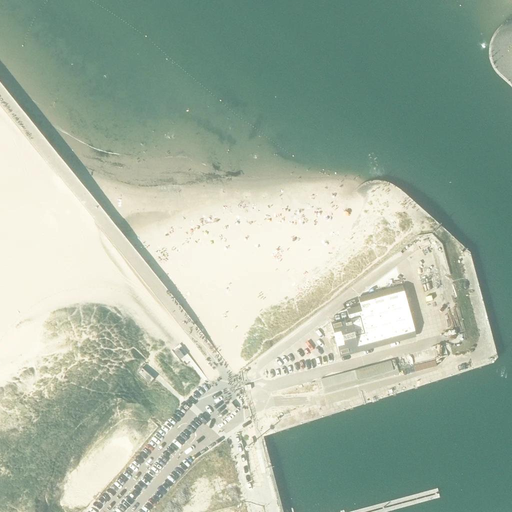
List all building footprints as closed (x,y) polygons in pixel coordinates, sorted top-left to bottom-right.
[(412,324),(404,295),(402,288),(358,299),(361,308),(347,312),(350,323),(345,324),(345,321),(331,325),(339,356),(353,353),(354,354),(359,352),(359,351),(415,336),(412,324)] [(178,350),(174,353),(179,361),(184,357),(178,350)] [(324,394),(405,373),(404,369),(398,370),(395,360),(320,380),(324,394)] [(142,368),(137,374),(149,385),(154,380),(142,368)] [(192,422),(119,506),(120,511),(234,511),(214,436),(192,422)]
